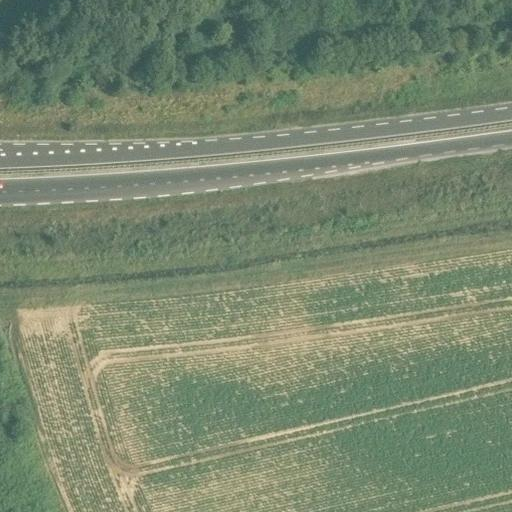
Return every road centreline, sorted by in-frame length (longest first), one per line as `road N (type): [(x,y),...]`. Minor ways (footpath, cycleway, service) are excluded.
road 1 (primary): [(0,188),(183,177),(511,138)]
road 2 (primary): [(511,114),(212,151),(0,162)]
